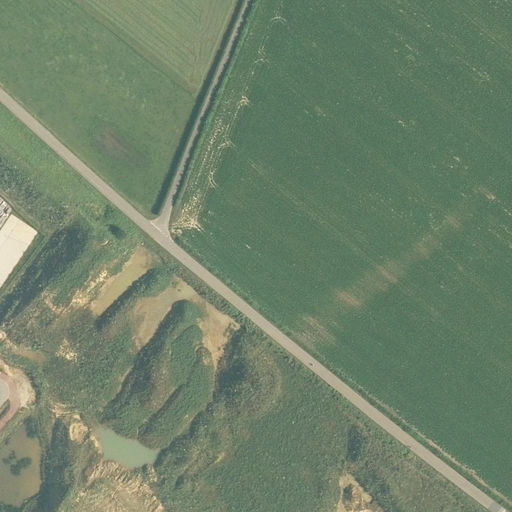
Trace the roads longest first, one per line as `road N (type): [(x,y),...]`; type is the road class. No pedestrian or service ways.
road 1 (tertiary): [(498,511),(156,234)]
road 2 (unclassified): [(156,234),(247,0)]
road 3 (tertiary): [(156,234),(0,93)]
